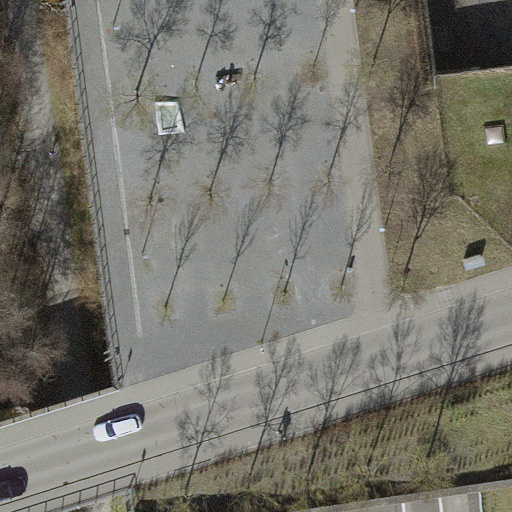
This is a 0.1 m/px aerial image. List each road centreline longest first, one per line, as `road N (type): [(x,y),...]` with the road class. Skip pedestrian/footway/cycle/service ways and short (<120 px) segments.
road 1 (motorway): [(187,0),(255,511)]
road 2 (motorway): [(408,511),(311,77)]
road 3 (motorway): [(368,511),(311,77)]
road 4 (residential): [(382,364),(0,485)]
road 5 (residential): [(382,364),(511,322)]
